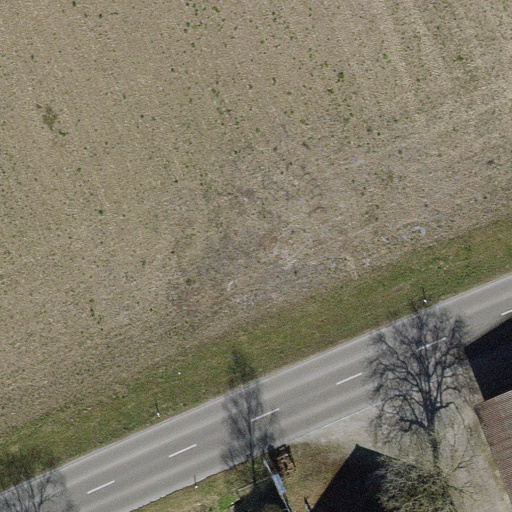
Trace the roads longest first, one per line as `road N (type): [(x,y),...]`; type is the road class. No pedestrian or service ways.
road 1 (secondary): [(47,511),(195,442),(511,314)]
road 2 (track): [(354,511),(328,388)]
